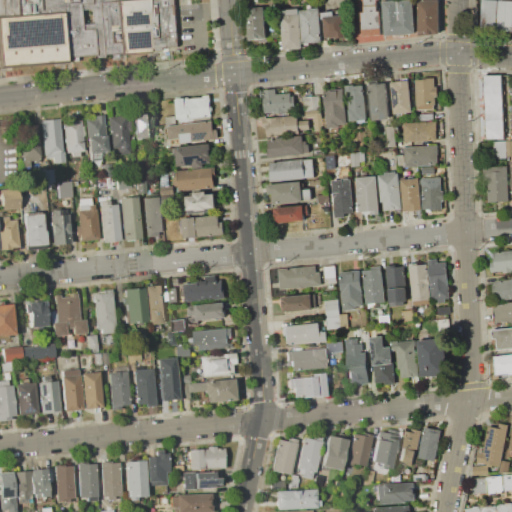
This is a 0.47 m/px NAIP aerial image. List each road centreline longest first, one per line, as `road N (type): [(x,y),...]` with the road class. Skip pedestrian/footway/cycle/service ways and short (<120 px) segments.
road 1 (residential): [(242,511),(265,403),(230,0)]
road 2 (tertiary): [(444,511),(471,385),(461,0)]
road 3 (residential): [(511,394),(0,448)]
road 4 (residential): [(511,54),(440,53),(0,99)]
road 5 (residential): [(511,229),(0,278)]
